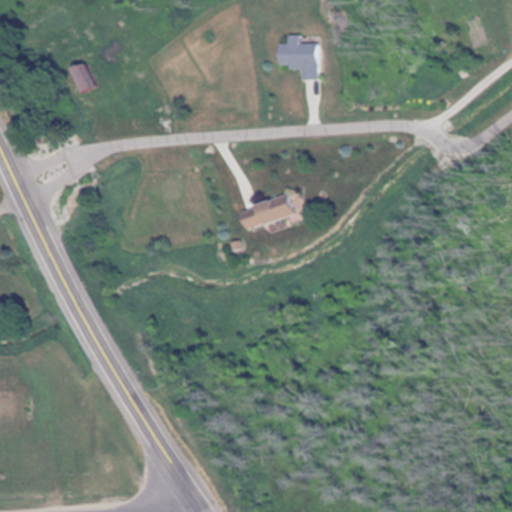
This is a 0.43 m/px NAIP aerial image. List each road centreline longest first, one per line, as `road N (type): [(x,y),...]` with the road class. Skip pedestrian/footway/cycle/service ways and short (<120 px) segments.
road 1 (residential): [(511,109),(467,146),(450,149),(423,122),(188,133),(130,139),(22,184)]
road 2 (primary): [(0,139),(79,300),(205,510)]
